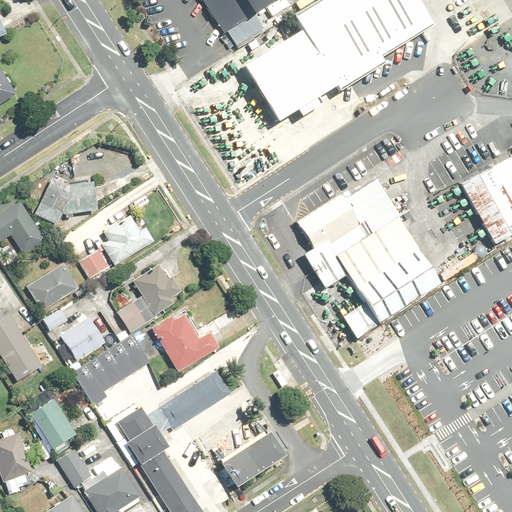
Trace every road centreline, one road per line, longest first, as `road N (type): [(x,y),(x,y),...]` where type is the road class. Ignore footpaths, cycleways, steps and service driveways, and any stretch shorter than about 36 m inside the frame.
road 1 (primary): [(363,443),(221,222)]
road 2 (residential): [(441,85),(221,222)]
road 3 (primary): [(221,222),(127,76)]
road 4 (residential): [(127,76),(0,159)]
road 5 (residential): [(257,511),(363,443)]
